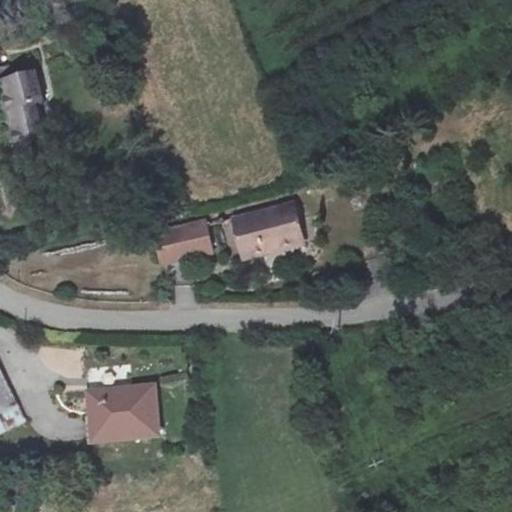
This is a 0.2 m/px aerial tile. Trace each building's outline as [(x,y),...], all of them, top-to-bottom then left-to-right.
[(40,113),(32,83),(0,92),(0,107),(20,178),(48,171),(32,115),(40,113)] [(288,215),(230,230),(241,270),(299,255),(288,215)] [(207,223),(153,230),(158,267),(212,260),(207,223)] [(166,450),(156,400),(92,413),(102,457),(140,450),(141,456),(166,450)] [(0,432),(8,429),(0,410),(0,432)]
